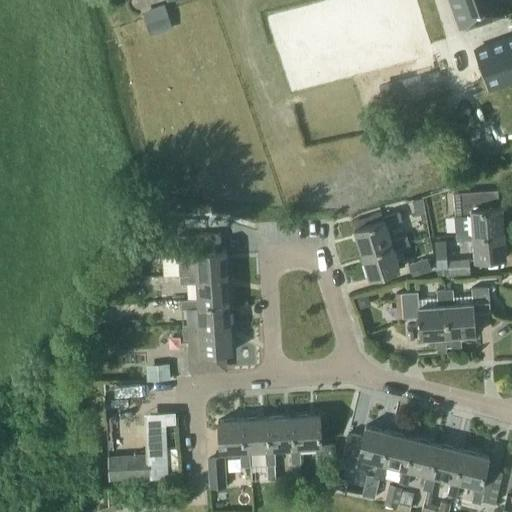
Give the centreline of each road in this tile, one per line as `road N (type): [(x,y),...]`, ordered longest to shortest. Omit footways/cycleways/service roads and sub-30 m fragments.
road 1 (residential): [(274,378),(270,267),(309,255),(325,274),(350,372)]
road 2 (residential): [(274,378),(206,384),(192,398),(197,482)]
road 3 (residential): [(511,412),(350,372)]
